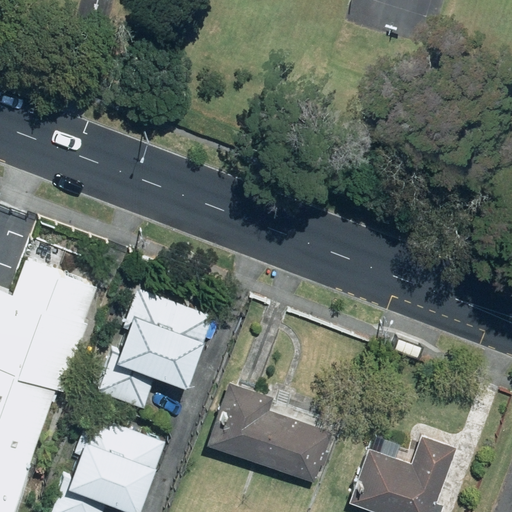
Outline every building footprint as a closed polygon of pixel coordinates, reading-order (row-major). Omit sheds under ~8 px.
[(0,475),(82,244),(9,218),(0,243),(0,475)] [(209,312),(136,284),(98,385),(141,402),(153,370),(183,381),(209,312)] [(423,348),(397,338),(393,350),(419,360),(423,348)] [(224,376),(202,436),(312,476),(330,428),(264,404),(268,393),(224,376)] [(162,439),(89,410),(50,510),(55,511),(97,511),(105,494),(136,506),(162,439)] [(371,429),(347,495),(393,511),(437,511),(443,499),(434,495),(453,444),(421,432),(411,459),(392,452),(398,439),(371,429)]
